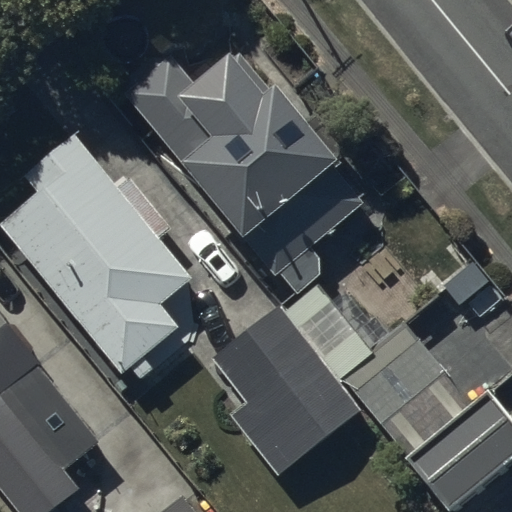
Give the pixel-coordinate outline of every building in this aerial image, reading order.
[(164,47),(118,85),(182,162),(178,166),(242,243),(248,238),(271,265),(360,191),(275,89),(263,99),(231,59),(198,87),(164,47)] [(41,208),(2,240),(125,390),(133,383),(141,391),(154,381),(150,376),(195,339),(171,310),(193,293),(159,252),(172,242),(131,191),(120,201),(77,148),(26,190),(41,208)] [(367,344),(314,278),(282,304),(335,370),(367,344)] [(243,395),(228,407),(277,470),(360,405),(274,296),(207,348),(243,395)] [(405,319),(340,372),(374,414),(440,360),(405,319)] [(0,498),(6,506),(53,467),(6,410),(43,379),(0,326),(0,498)] [(440,360),(374,414),(396,440),(462,386),(440,360)] [(511,413),(482,376),(400,442),(441,494),(511,436),(511,413)]
